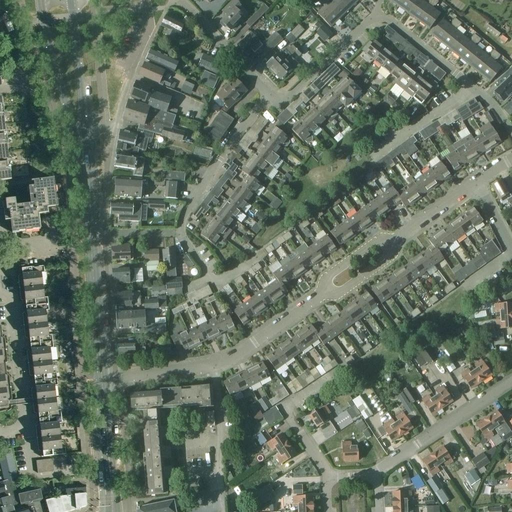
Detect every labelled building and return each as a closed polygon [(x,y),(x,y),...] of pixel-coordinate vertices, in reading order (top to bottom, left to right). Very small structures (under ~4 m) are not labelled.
[(221,21),(221,22),(230,31),(244,18),(238,12),(242,7),(235,0),(234,0),(226,9),(230,13),(221,21)] [(340,19),(321,0),(319,0),(318,2),(321,6),(324,6),(325,7),(317,14),(331,28),(340,19)] [(321,0),(340,19),(349,10),(339,0),(331,0),(329,3),(328,2),(327,1),(327,0),(321,0)] [(339,0),(349,10),(358,2),(356,0),(339,0)] [(403,0),(398,7),(408,15),(419,0),(403,0)] [(419,0),(408,15),(418,22),(435,0),(434,0),(429,0),(429,1),(429,3),(428,5),(421,0),(419,0)] [(438,3),(435,0),(418,22),(429,30),(441,14),(432,8),(433,7),(436,6),(438,3)] [(311,14),(306,18),(310,23),(316,18),(311,14)] [(166,15),(161,26),(168,30),(166,35),(173,38),(176,34),(177,34),(179,35),(185,38),(188,34),(181,31),(184,24),(166,15)] [(441,43),(458,22),(455,19),(452,23),(452,24),(452,25),(451,26),(443,20),(430,35),(441,43)] [(441,43),(450,51),(463,36),(455,30),(456,28),(458,28),(461,24),(458,22),(441,43)] [(485,28),(498,37),(501,32),(489,23),(485,28)] [(332,34),(323,24),(314,32),(324,42),(332,34)] [(299,25),(292,32),(296,36),(304,30),(299,25)] [(262,46),(260,44),(266,38),(261,33),(255,38),(251,34),(238,46),(246,54),(252,49),(256,52),(262,46)] [(275,33),(264,44),(271,51),(282,40),(275,33)] [(450,51),(460,59),(477,38),(474,35),(471,39),(471,41),(471,42),(470,42),(463,36),(450,51)] [(460,59),(470,67),(482,52),(474,46),(476,44),(478,44),(481,40),(477,38),(460,59)] [(373,60),(383,48),(380,46),(381,45),(376,40),(365,53),(373,60)] [(295,53),(299,49),(295,44),(291,48),(289,46),(279,55),(278,54),(267,65),(274,72),(290,57),(295,53)] [(383,48),(373,60),(382,67),(392,54),(387,50),(387,51),(383,48)] [(299,49),(295,53),(299,57),(303,52),(299,49)] [(150,51),(146,60),(167,69),(171,60),(167,58),(166,57),(154,52),(153,54),(151,53),(151,52),(150,51)] [(470,67),(479,75),(497,54),(494,51),(490,55),(491,57),(490,58),(482,52),(470,67)] [(196,66),(198,67),(208,71),(216,75),(222,61),(202,53),(196,66)] [(392,54),(382,67),(390,74),(400,62),(397,59),(398,58),(392,54)] [(497,54),(479,75),(490,83),(502,68),(494,61),(495,60),(497,60),(500,56),(497,54)] [(290,57),(274,72),(281,80),(292,69),(294,72),(300,67),(290,57)] [(398,81),(409,68),(404,63),(403,64),(400,62),(390,74),(398,81)] [(145,64),(140,75),(158,83),(158,84),(163,86),(164,85),(173,89),(176,84),(164,78),(162,78),(162,77),(164,72),(145,64)] [(409,68),(398,81),(407,88),(422,70),(419,67),(414,71),(409,68)] [(495,92),(496,93),(495,95),(500,101),(502,99),(504,101),(508,97),(510,98),(511,96),(511,80),(511,79),(511,78),(511,67),(511,68),(501,78),(505,82),(495,92)] [(422,70),(407,88),(415,95),(426,81),(422,78),(424,72),(422,70)] [(208,72),(202,84),(213,89),(218,77),(208,72)] [(338,84),(350,97),(358,89),(347,78),(343,81),(343,80),(338,84)] [(186,79),(184,85),(193,89),(195,83),(186,79)] [(234,79),(217,95),(215,97),(214,99),(220,105),(222,105),(223,103),(224,102),(229,108),(241,96),(246,91),(234,79)] [(430,85),(426,81),(415,95),(413,98),(421,105),(424,102),(433,91),(435,92),(439,87),(436,85),(437,84),(434,81),(433,82),(432,82),(430,85)] [(133,91),(130,97),(149,105),(148,107),(163,112),(166,113),(170,98),(155,93),(156,91),(150,88),(137,82),(133,91)] [(342,104),(350,97),(338,84),(333,89),(334,90),(331,93),(342,104)] [(342,104),(331,93),(328,96),(327,95),(322,99),(334,112),(342,104)] [(0,181),(4,181),(11,180),(10,171),(8,171),(6,161),(8,160),(7,144),(5,144),(4,144),(3,133),(4,133),(5,133),(3,116),(1,117),(0,106),(0,105),(2,105),(1,97),(0,96),(0,181)] [(315,108),(326,119),(334,112),(322,99),(317,104),(318,105),(315,108)] [(469,113),(471,116),(482,109),(479,103),(477,104),(474,99),(470,101),(473,107),(472,107),(473,110),(469,113)] [(129,101),(124,120),(144,126),(145,124),(158,128),(163,112),(129,101)] [(307,114),(319,127),(326,119),(315,108),(312,110),(311,110),(307,114)] [(455,110),(458,116),(462,121),(471,116),(469,113),(465,115),(463,112),(462,113),(459,108),(455,110)] [(221,111),(204,135),(217,144),(234,120),(221,111)] [(300,123),(311,134),(319,127),(307,114),(302,119),(303,120),(300,123)] [(311,136),(310,135),(311,134),(300,123),(297,125),(296,124),(291,129),(303,142),(304,141),(305,142),(307,143),(309,143),(311,142),(312,140),(312,138),(311,136)] [(480,129),(483,134),(492,149),(498,145),(497,144),(500,142),(489,124),(480,129)] [(281,146),(282,146),(283,147),(285,147),(287,147),(289,144),(289,142),(288,140),(287,139),(288,138),(274,127),(270,132),(271,133),(269,137),(281,146)] [(423,130),(428,138),(432,135),(427,127),(423,130)] [(181,141),(184,133),(164,128),(162,135),(181,141)] [(118,144),(116,150),(137,154),(138,149),(141,150),(144,137),(151,139),(153,134),(138,130),(136,135),(120,131),(117,144),(118,144)] [(486,153),(492,149),(483,134),(473,140),(482,153),(485,152),(486,153)] [(478,155),(482,153),(473,140),(470,135),(461,141),(464,146),(473,160),(479,156),(478,155)] [(265,139),(261,144),(274,155),(281,146),(269,137),(266,140),(265,139)] [(268,164),(274,155),(261,144),(257,150),(258,150),(255,154),(268,164)] [(447,149),(450,154),(445,157),(454,172),(461,168),(460,166),(463,165),(455,151),(452,146),(447,149)] [(467,164),(473,160),(464,146),(455,151),(463,165),(466,163),(467,164)] [(193,154),(210,159),(212,152),(195,147),(193,154)] [(322,148),(314,156),(319,161),(327,153),(322,148)] [(395,157),(391,152),(383,158),(389,166),(393,163),(391,160),(395,157)] [(137,158),(115,154),(114,167),(134,170),(133,176),(142,177),(144,164),(144,163),(144,160),(138,158),(137,158)] [(252,156),(247,161),(261,172),(266,176),(273,168),(268,164),(255,154),(252,157),(252,156)] [(427,164),(431,169),(440,182),(443,180),(444,181),(450,176),(437,158),(427,164)] [(242,171),(246,175),(255,180),(261,172),(247,161),(244,166),(245,167),(242,171)] [(438,184),(440,182),(431,169),(422,175),(432,189),(438,185),(438,184)] [(261,184),(255,180),(246,175),(243,180),(244,181),(241,184),(254,194),(261,184)] [(427,193),(432,189),(422,175),(413,182),(423,194),(426,192),(427,193)] [(423,194),(413,182),(410,177),(406,180),(410,185),(405,188),(415,202),(421,198),(420,196),(423,194)] [(112,179),(112,183),(114,185),(116,185),(115,197),(140,199),(141,184),(147,185),(148,180),(118,178),(114,178),(112,179)] [(3,211),(5,222),(10,221),(11,233),(26,232),(26,230),(26,229),(31,229),(31,231),(40,230),(38,215),(47,214),(47,209),(54,208),(54,202),(55,202),(56,202),(55,193),(54,193),(53,193),(52,188),(54,188),(53,179),(31,182),(31,183),(33,183),(34,189),(32,189),(33,196),(35,196),(36,203),(33,203),(34,210),(30,210),(30,208),(23,209),(23,211),(16,212),(15,200),(5,201),(6,211),(3,211)] [(511,200),(511,198),(511,197),(509,194),(510,193),(501,179),(491,185),(499,199),(501,203),(507,200),(508,202),(511,200)] [(168,181),(166,198),(179,200),(181,183),(168,181)] [(233,192),(247,202),(254,194),(241,184),(239,187),(237,186),(233,192)] [(396,206),(401,203),(402,202),(396,194),(397,194),(392,188),(383,194),(392,207),(395,205),(396,206)] [(409,206),(415,202),(405,188),(397,194),(396,194),(402,202),(401,203),(405,208),(408,205),(409,206)] [(240,211),(247,202),(233,192),(229,197),(230,197),(228,201),(240,211)] [(389,210),(392,207),(383,194),(374,201),(384,215),(390,211),(389,210)] [(148,201),(147,209),(164,210),(165,202),(148,201)] [(220,209),(234,219),(240,211),(228,201),(225,204),(224,203),(220,209)] [(384,215),(374,201),(366,207),(375,220),(378,218),(379,219),(384,215)] [(111,202),(110,215),(119,215),(119,221),(140,222),(140,220),(141,220),(142,204),(111,202)] [(366,207),(357,213),(367,227),(373,223),(372,222),(375,220),(366,207)] [(464,215),(473,228),(482,221),(473,207),(466,212),(467,213),(464,215)] [(217,215),(214,218),(227,228),(234,219),(220,209),(216,214),(217,215)] [(357,213),(348,220),(357,233),(360,231),(361,232),(367,227),(357,213)] [(473,228),(464,215),(461,217),(460,216),(454,220),(464,234),(473,228)] [(227,228),(214,218),(212,221),(211,220),(207,226),(220,236),(224,239),(231,231),(227,228)] [(357,233),(348,220),(340,226),(350,240),(355,236),(354,235),(357,233)] [(464,234),(454,220),(449,224),(449,225),(449,226),(446,228),(456,241),(464,234)] [(220,236),(207,226),(203,231),(204,232),(202,234),(201,235),(214,245),(220,236)] [(343,244),(350,240),(340,226),(330,233),(339,246),(343,243),(343,244)] [(456,241),(446,228),(444,230),(443,229),(437,233),(447,247),(456,241)] [(447,247),(437,233),(431,237),(432,238),(428,240),(432,246),(433,245),(438,253),(439,253),(447,247)] [(336,250),(326,236),(317,242),(327,255),(329,253),(330,254),(336,250)] [(485,245),(495,257),(501,253),(492,240),(485,245)] [(324,257),(327,255),(317,242),(309,248),(319,262),(324,258),(324,257)] [(112,250),(112,261),(133,260),(133,251),(130,251),(129,245),(120,245),(120,247),(114,248),(112,250)] [(424,253),(433,266),(443,259),(439,253),(438,253),(433,245),(432,246),(427,249),(427,250),(424,253)] [(486,264),(495,257),(485,245),(480,249),(481,250),(478,252),(479,254),(486,264)] [(319,262),(309,248),(300,255),(309,268),(312,266),(313,267),(319,262)] [(159,249),(144,250),(144,261),(159,260),(159,249)] [(175,251),(174,251),(173,249),(168,249),(167,251),(163,252),(163,260),(164,260),(164,268),(165,268),(166,268),(167,278),(176,277),(175,267),(176,267),(175,251)] [(415,258),(425,272),(433,266),(424,253),(422,254),(421,253),(415,258)] [(479,254),(470,261),(477,270),(486,264),(479,254)] [(309,268),(300,255),(291,261),(301,275),(307,271),(306,270),(309,268)] [(406,266),(416,279),(425,272),(415,258),(409,262),(410,263),(406,266)] [(146,261),(146,271),(159,270),(159,261),(146,261)] [(301,275),(291,261),(282,268),(291,281),(294,278),(295,279),(301,275)] [(467,265),(462,268),(468,276),(477,270),(470,261),(466,264),(467,265)] [(32,376),(32,382),(33,388),(32,388),(31,390),(31,396),(32,399),(32,403),(33,413),(34,414),(35,414),(36,414),(37,426),(36,426),(35,428),(38,451),(39,452),(40,452),(41,458),(65,455),(65,448),(61,449),(58,424),(62,423),(60,410),(57,411),(55,397),(54,386),(55,386),(56,386),(57,386),(56,373),(55,373),(53,373),(52,373),(50,349),(53,348),(52,335),(48,335),(45,311),(49,310),(47,298),(44,298),(41,273),(45,273),(44,266),(28,268),(28,266),(28,263),(21,263),(22,266),(19,266),(20,275),(19,275),(18,277),(20,300),(21,301),(23,301),(24,313),(23,313),(22,314),(25,338),(26,339),(27,339),(29,351),(27,351),(26,352),(29,375),(30,376),(32,376)] [(460,283),(468,276),(462,268),(459,264),(450,270),(453,274),(460,283)] [(403,266),(397,270),(408,284),(416,279),(406,266),(404,267),(403,266)] [(291,281),(282,268),(273,274),(277,280),(284,287),(289,284),(288,282),(291,281)] [(142,269),(134,270),(129,270),(113,271),(113,279),(114,279),(114,283),(123,282),(123,284),(130,284),(130,283),(143,282),(142,269)] [(389,278),(399,291),(408,284),(397,270),(392,275),(392,276),(389,278)] [(182,288),(182,285),(181,278),(165,279),(166,289),(182,288)] [(380,283),(390,297),(399,291),(389,278),(387,280),(386,279),(380,283)] [(284,287),(277,280),(269,286),(279,300),(285,296),(284,295),(288,292),(284,287)] [(375,288),(372,291),(381,304),(390,297),(380,283),(374,287),(375,288)] [(213,294),(208,285),(204,288),(208,297),(213,294)] [(167,308),(166,296),(165,297),(164,290),(164,286),(154,286),(155,297),(157,297),(157,299),(157,300),(144,301),(145,310),(151,309),(167,308)] [(279,300),(269,286),(260,292),(269,305),(272,303),(273,304),(279,300)] [(182,288),(164,290),(165,297),(166,296),(182,294),(182,288)] [(204,288),(199,289),(204,298),(208,297),(204,288)] [(195,292),(199,300),(204,298),(199,289),(195,292)] [(115,293),(115,306),(125,305),(125,307),(131,306),(140,306),(140,292),(131,292),(115,293)] [(199,300),(195,292),(191,293),(195,302),(199,300)] [(269,305),(260,292),(251,299),(261,312),(267,308),(266,307),(269,305)] [(195,302),(191,293),(187,295),(191,304),(195,302)] [(377,307),(367,293),(361,297),(361,298),(358,300),(368,313),(377,307)] [(261,312),(251,299),(243,305),(252,318),(255,315),(256,317),(261,312)] [(368,313),(358,300),(356,302),(355,301),(349,305),(359,319),(368,313)] [(500,317),(511,316),(511,303),(495,305),(496,313),(500,312),(500,317)] [(252,318),(243,305),(233,311),(243,325),(250,321),(249,320),(252,318)] [(341,313),(350,326),(359,319),(349,305),(343,309),(344,311),(341,313)] [(143,312),(116,314),(117,331),(143,330),(143,335),(163,334),(163,324),(143,325),(143,312)] [(227,313),(217,317),(224,332),(227,330),(228,332),(235,328),(227,313)] [(337,314),(331,318),(341,332),(350,326),(341,313),(338,315),(337,314)] [(511,328),(511,316),(500,317),(501,321),(496,321),(497,329),(511,328)] [(221,334),(224,332),(217,317),(207,322),(215,338),(221,335),(221,334)] [(323,326),(333,339),(341,332),(331,318),(326,322),(326,323),(323,326)] [(207,322),(198,327),(205,341),(208,339),(208,341),(215,338),(207,322)] [(0,408),(11,407),(11,406),(10,406),(9,401),(11,400),(12,399),(11,396),(10,386),(9,376),(8,375),(6,375),(6,370),(5,364),(6,364),(7,363),(7,361),(6,350),(5,339),(3,338),(2,338),(1,325),(0,325),(0,408)] [(319,339),(315,330),(311,325),(308,328),(307,327),(302,330),(312,344),(319,339)] [(333,339),(323,326),(321,327),(320,326),(315,330),(319,339),(324,345),(333,339)] [(198,327),(188,331),(195,347),(202,344),(201,343),(205,341),(198,327)] [(296,336),(293,338),(302,351),(312,344),(302,330),(295,335),(296,336)] [(188,331),(178,336),(177,333),(170,336),(174,347),(181,343),(185,350),(188,349),(189,350),(195,347),(188,331)] [(283,344),(293,358),(302,351),(293,338),(290,340),(289,339),(283,344)] [(477,339),(472,342),(479,352),(483,349),(477,339)] [(118,344),(119,355),(134,354),(134,356),(145,356),(145,348),(140,348),(140,343),(135,343),(118,344)] [(275,351),(284,364),(293,358),(283,344),(278,348),(278,349),(275,351)] [(170,346),(155,348),(156,356),(170,355),(170,346)] [(420,368),(426,364),(427,365),(436,359),(427,346),(412,357),(420,368)] [(266,356),(276,370),(284,364),(275,351),(273,353),(272,352),(266,356)] [(455,369),(448,359),(443,362),(450,373),(455,369)] [(477,368),(473,370),(481,382),(492,376),(481,360),(474,364),(477,368)] [(260,382),(270,377),(263,363),(259,364),(258,363),(252,367),(260,382)] [(320,376),(326,373),(322,368),(320,365),(315,368),(320,376)] [(252,367),(245,370),(246,371),(243,373),(250,387),(260,382),(252,367)] [(312,375),(315,380),(320,376),(315,368),(309,372),(312,375)] [(481,382),(473,370),(470,373),(467,369),(461,374),(471,389),(481,382)] [(239,373),(233,376),(241,392),(250,387),(243,373),(240,374),(239,373)] [(231,397),(241,392),(233,376),(226,380),(227,381),(223,383),(231,397)] [(146,408),(156,407),(196,404),(197,408),(213,407),(212,385),(160,390),(160,392),(130,395),(131,409),(146,408)] [(438,395),(434,396),(442,409),(452,402),(442,386),(435,391),(438,395)] [(283,387),(279,390),(285,398),(289,395),(283,387)] [(403,390),(411,404),(417,400),(409,387),(403,390)] [(279,402),(285,398),(279,390),(275,392),(277,396),(276,396),(279,402)] [(442,409),(434,396),(431,399),(428,395),(422,400),(432,416),(442,409)] [(270,407),(266,400),(259,404),(264,411),(270,407)] [(331,402),(322,409),(310,417),(316,427),(322,424),(328,432),(344,421),(331,402)] [(408,402),(404,405),(410,414),(414,411),(408,402)] [(354,405),(349,408),(355,417),(360,414),(354,405)] [(146,408),(147,410),(148,423),(143,423),(145,454),(143,454),(146,496),(163,494),(156,407),(146,408)] [(189,407),(175,408),(176,416),(190,415),(189,407)] [(262,415),(264,419),(265,419),(278,411),(275,407),(262,415)] [(278,411),(265,419),(269,426),(282,417),(278,411)] [(497,411),(487,418),(494,429),(498,427),(500,431),(507,426),(497,411)] [(206,412),(206,420),(207,427),(215,426),(214,412),(206,412)] [(395,423),(402,435),(412,428),(402,413),(396,417),(398,421),(395,423)] [(494,429),(487,418),(476,425),(482,433),(478,435),(482,441),(480,442),(482,445),(487,441),(486,440),(493,435),(491,432),(494,429)] [(269,426),(265,419),(264,419),(252,427),(256,434),(269,426)] [(389,422),(382,426),(377,429),(381,436),(386,433),(392,442),(402,435),(395,423),(391,426),(390,424),(389,422)] [(168,426),(160,427),(161,439),(169,438),(168,426)] [(241,427),(241,436),(251,435),(250,427),(241,427)] [(278,452),(290,444),(283,434),(267,444),(271,451),(275,449),(278,452)] [(491,440),(495,447),(503,442),(498,435),(491,440)] [(241,459),(257,449),(252,441),(236,451),(241,459)] [(351,442),(342,442),(343,461),(358,461),(357,446),(351,447),(351,442)] [(290,444),(278,452),(280,456),(276,458),(280,465),(296,455),(290,444)] [(170,446),(162,447),(163,459),(171,458),(170,446)] [(443,447),(433,454),(440,465),(444,463),(446,467),(453,462),(443,447)] [(494,447),(485,453),(490,461),(497,450),(494,447)] [(26,511),(18,511),(18,510),(11,480),(17,479),(10,449),(0,451),(0,464),(4,482),(0,483),(0,496),(1,500),(0,500),(0,511),(33,511),(33,510),(26,511)] [(483,453),(472,460),(478,471),(489,463),(483,453)] [(440,465),(433,454),(422,460),(432,476),(439,471),(437,468),(440,465)] [(171,467),(164,467),(165,479),(172,479),(171,467)] [(465,476),(472,486),(480,481),(473,470),(465,476)] [(435,477),(427,482),(434,494),(443,488),(435,477)] [(275,497),(269,484),(251,493),(257,506),(275,497)] [(56,497),(60,497),(85,495),(84,486),(82,486),(59,488),(60,494),(56,495),(56,497)] [(18,494),(21,506),(38,502),(42,501),(39,489),(18,494)] [(393,507),(407,507),(407,500),(409,500),(411,500),(412,499),(411,492),(392,493),(393,507)] [(85,495),(60,497),(46,501),(46,502),(41,503),(43,511),(68,511),(86,507),(85,495)] [(298,505),(298,511),(313,511),(312,497),(293,497),(293,506),(298,505)] [(176,511),(174,500),(139,507),(137,507),(137,510),(136,510),(136,511),(176,511)]
